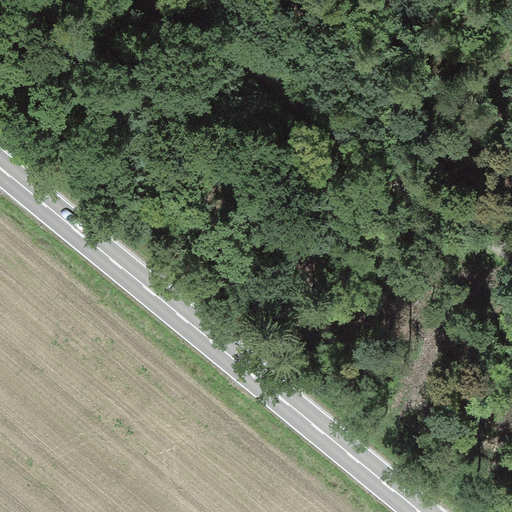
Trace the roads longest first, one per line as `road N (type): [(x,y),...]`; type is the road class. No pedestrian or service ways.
road 1 (primary): [(419,511),(0,167)]
road 2 (track): [(182,0),(280,95),(511,246)]
